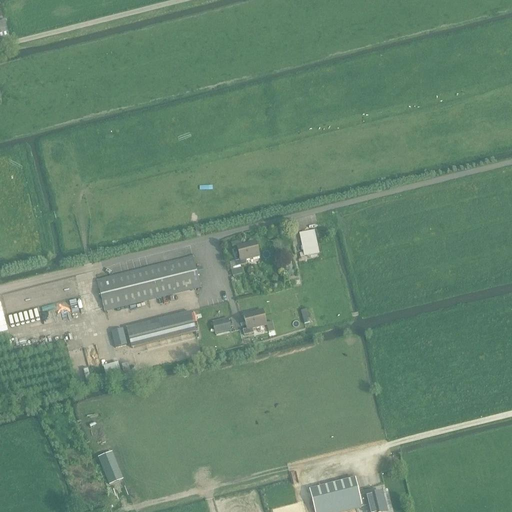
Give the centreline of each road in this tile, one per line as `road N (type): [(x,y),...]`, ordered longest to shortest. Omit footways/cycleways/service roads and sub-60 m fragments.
road 1 (track): [(127,511),(371,450)]
road 2 (track): [(0,290),(204,239)]
